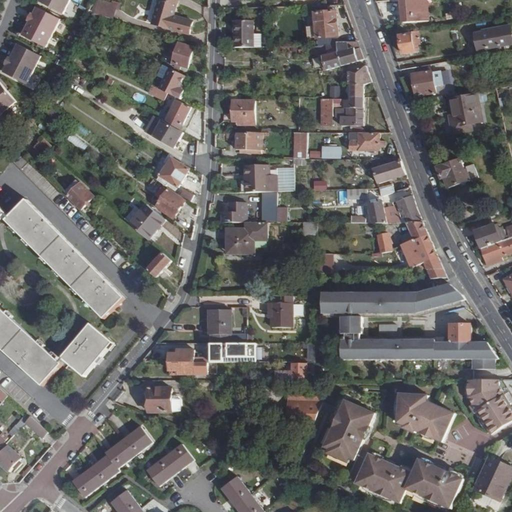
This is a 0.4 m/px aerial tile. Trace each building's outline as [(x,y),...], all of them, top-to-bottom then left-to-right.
[(65,15),(73,1),(70,0),(43,0),(41,3),(65,15)] [(166,0),(161,0),(158,11),(175,17),(175,16),(178,3),(166,0)] [(429,21),(427,0),(403,0),(405,23),(429,21)] [(104,15),(121,20),(125,6),(107,1),(106,3),(116,6),(114,15),(104,12),(104,15)] [(116,6),(106,3),(104,12),(114,15),(116,6)] [(34,15),(27,29),(29,29),(25,37),(49,48),(63,20),(39,9),(36,16),(34,15)] [(339,44),(339,41),(339,38),(337,35),(339,34),(338,10),(316,11),(317,37),(319,37),(319,45),(321,45),(339,44)] [(175,17),(158,11),(154,24),(157,25),(174,29),(185,32),(189,33),(190,35),(191,35),(195,23),(175,17)] [(236,33),(236,48),(254,47),(253,20),(237,21),(238,33),(236,33)] [(509,46),(506,27),(488,30),(488,32),(476,34),(479,51),(509,46)] [(419,31),(412,32),(413,34),(401,35),(403,52),(421,50),(419,31)] [(366,58),(359,40),(339,41),(339,44),(344,64),(366,58)] [(198,46),(182,41),(176,62),(192,67),(198,46)] [(322,56),(325,69),(344,64),(339,44),(321,45),(323,51),(328,50),(329,54),(322,56)] [(28,87),(43,59),(21,46),(16,53),(15,52),(7,65),(9,67),(5,74),(28,87)] [(368,65),(350,70),(352,81),(352,96),(365,96),(365,83),(373,79),(368,65)] [(432,71),(430,65),(413,68),(414,74),(413,75),(418,97),(437,94),(435,81),(439,80),(437,72),(434,73),(432,71)] [(180,86),(186,74),(172,67),(162,88),(169,91),(179,96),(182,98),(186,89),(180,86)] [(0,108),(5,114),(17,104),(0,84),(0,108)] [(331,96),(341,97),(341,86),(332,85),(331,96)] [(167,95),(177,100),(179,96),(169,91),(167,95)] [(476,105),(475,94),(449,99),(453,116),(450,117),(453,134),(469,131),(468,125),(483,122),(479,104),(476,105)] [(166,119),(182,128),(191,109),(195,104),(182,98),(179,96),(177,100),(166,119)] [(365,96),(352,96),(352,100),(342,100),(342,98),(323,98),(323,123),(333,123),(333,107),(336,107),(336,115),(339,115),(339,118),(343,119),(343,121),(340,121),(340,125),(352,125),(365,125),(365,96)] [(258,101),(235,101),(235,126),(258,126),(258,101)] [(191,109),(207,117),(207,109),(195,104),(191,109)] [(166,119),(158,115),(149,131),(177,146),(186,130),(182,128),(166,119)] [(365,132),(360,132),(360,137),(355,137),(355,141),(352,141),(352,150),(381,149),(382,145),(387,145),(386,140),(382,140),(381,132),(365,132)] [(266,153),(266,133),(238,133),(238,151),(242,151),(245,151),(245,153),(266,153)] [(303,133),(301,133),(296,133),(296,158),(304,158),(308,158),(308,133),(303,133)] [(12,138),(27,153),(34,146),(22,134),(12,138)] [(511,153),(508,140),(501,141),(504,154),(511,153)] [(324,158),(343,158),(343,146),(324,146),(324,158)] [(181,185),(193,166),(172,153),(166,161),(167,162),(166,165),(168,166),(160,178),(165,181),(169,184),(173,180),(181,185)] [(402,158),(378,158),(378,167),(374,169),(379,182),(407,174),(402,158)] [(465,171),(461,160),(439,168),(443,179),(446,178),(450,188),(479,177),(474,164),(466,166),(468,170),(465,171)] [(241,180),(241,194),(265,193),(278,192),(278,172),(270,172),(270,165),(247,166),(247,179),(241,180)] [(297,191),(295,165),(278,165),(278,172),(278,192),(296,191),(297,191)] [(65,192),(83,210),(86,206),(88,209),(95,202),(93,199),(96,196),(80,179),(65,192)] [(172,189),(173,187),(169,184),(165,181),(161,185),(170,192),(161,204),(177,215),(189,201),(172,189)] [(315,181),(315,191),(329,190),(328,181),(315,181)] [(393,184),(381,188),(383,195),(396,191),(393,184)] [(197,193),(186,188),(183,193),(194,198),(197,193)] [(348,199),(368,200),(369,189),(349,188),(348,199)] [(265,193),(265,222),(267,222),(278,222),(278,192),(265,193)] [(419,210),(414,196),(399,202),(408,223),(424,223),(419,210)] [(48,228),(51,224),(29,200),(9,220),(97,309),(112,293),(48,228)] [(385,208),(384,201),(380,202),(379,200),(369,202),(372,218),(373,222),(375,222),(387,223),(385,208)] [(150,239),(167,218),(156,209),(148,202),(132,223),(150,239)] [(246,222),(249,222),(249,204),(231,204),(231,214),(223,214),(223,223),(246,222)] [(385,208),(387,223),(402,223),(402,221),(394,206),(385,208)] [(490,219),(502,215),(499,208),(488,212),(490,219)] [(227,228),(227,240),(231,240),(231,254),(255,254),(255,239),(267,239),(267,222),(265,222),(249,222),(246,222),(246,228),(227,228)] [(318,243),(318,223),(304,222),(304,243),(318,243)] [(424,223),(408,223),(412,232),(402,236),(404,240),(405,244),(431,236),(424,223)] [(116,290),(51,224),(48,228),(112,293),(116,290)] [(483,249),(504,241),(503,238),(507,236),(505,229),(502,228),(497,229),(495,225),(477,232),(483,249)] [(392,249),(391,245),(389,232),(378,234),(381,254),(392,252),(392,249)] [(439,257),(431,236),(405,244),(404,245),(414,267),(418,265),(421,270),(428,266),(426,261),(439,257)] [(511,238),(504,241),(483,249),(488,265),(504,259),(503,257),(511,253),(511,238)] [(405,244),(404,240),(391,245),(392,249),(404,245),(405,244)] [(159,275),(174,260),(165,253),(151,268),(159,275)] [(334,255),(318,255),(318,274),(334,274),(334,255)] [(445,270),(439,257),(426,261),(428,266),(432,277),(449,278),(445,270)] [(324,314),(417,315),(463,301),(468,299),(464,295),(452,285),(415,294),(324,294),(324,314)] [(418,318),(464,304),(463,301),(417,315),(324,314),(324,318),(343,318),(363,318),(418,318)] [(293,302),(283,302),(283,304),(272,304),(272,329),(294,330),(293,302)] [(0,337),(48,380),(63,364),(0,307),(0,337)] [(211,344),(231,344),(231,310),(210,310),(210,337),(211,337),(211,344)] [(363,318),(343,318),(343,336),(363,336),(363,318)] [(92,324),(64,358),(86,376),(115,343),(92,324)] [(472,326),(451,326),(451,344),(472,343),(472,326)] [(0,345),(44,385),(48,380),(0,337),(0,345)] [(361,341),(343,341),(343,361),(473,361),(472,371),(496,370),(495,361),(499,361),(489,343),(484,343),(472,343),(451,344),(445,344),(437,344),(437,341),(361,341)] [(171,349),(171,362),(200,362),(200,355),(196,355),(196,346),(179,346),(179,349),(171,349)] [(200,362),(171,362),(171,371),(179,371),(179,374),(197,374),(197,364),(200,364),(200,362)] [(279,371),(279,380),(307,380),(307,365),(295,365),(295,371),(279,371)] [(511,392),(504,380),(468,380),(469,398),(473,405),(470,407),(475,415),(478,412),(491,432),(508,421),(506,419),(511,415),(511,392)] [(0,397),(5,402),(10,397),(0,387),(0,397)] [(173,411),(173,388),(151,387),(151,412),(173,411)] [(320,401),(320,392),(290,392),(290,425),(313,425),(323,401),(320,401)] [(460,417),(432,404),(433,398),(404,396),(402,426),(411,430),(412,427),(419,430),(418,433),(426,437),(427,434),(440,440),(439,442),(447,446),(460,417)] [(367,435),(368,436),(378,414),(348,400),(326,448),(355,462),(366,441),(364,440),(367,435)] [(31,418),(25,425),(43,440),(48,433),(31,418)] [(108,454),(109,456),(119,469),(154,442),(142,427),(108,454)] [(196,460),(184,445),(149,471),(161,486),(196,460)] [(11,447),(0,458),(0,459),(12,472),(25,459),(11,447)] [(389,497),(402,503),(416,472),(370,452),(356,482),(379,493),(380,490),(390,495),(389,497)] [(119,469),(109,456),(74,482),(86,498),(120,471),(119,469)] [(416,472),(409,488),(431,498),(432,496),(441,500),(440,503),(454,508),(467,478),(422,458),(416,472)] [(509,470),(490,461),(475,492),(500,504),(508,489),(501,486),(509,470)] [(501,486),(508,489),(511,479),(511,470),(509,470),(501,486)] [(265,511),(239,477),(224,489),(241,511),(265,511)] [(144,511),(129,491),(113,503),(120,511),(144,511)] [(259,497),(268,507),(273,503),(264,492),(259,497)] [(322,511),(328,508),(321,499),(305,511),(322,511)]
